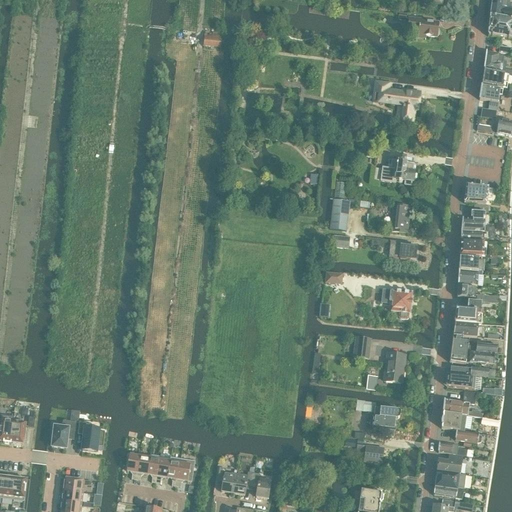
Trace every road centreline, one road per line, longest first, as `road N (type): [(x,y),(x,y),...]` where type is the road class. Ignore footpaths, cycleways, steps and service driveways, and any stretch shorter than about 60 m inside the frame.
road 1 (tertiary): [(421,511),(480,0)]
road 2 (track): [(8,340),(40,0)]
